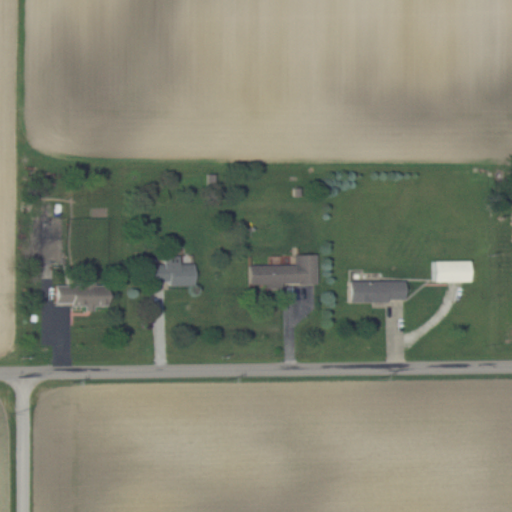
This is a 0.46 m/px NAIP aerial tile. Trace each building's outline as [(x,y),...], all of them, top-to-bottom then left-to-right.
[(32,216),(31,259),(60,260),(61,217),(32,216)] [(248,264),(248,286),(282,285),(282,282),(315,281),(314,253),(292,253),(292,263),(248,264)] [(149,262),(149,279),(166,279),(166,285),(192,284),(192,262),(177,262),(177,254),(162,254),(162,262),(149,262)] [(468,280),(468,259),(432,259),(432,280),(468,280)] [(53,284),(53,301),(70,301),(70,306),(105,306),(105,284),(93,284),(93,276),(79,276),(79,284),(53,284)] [(348,280),(348,300),(403,299),(402,279),(348,280)]
